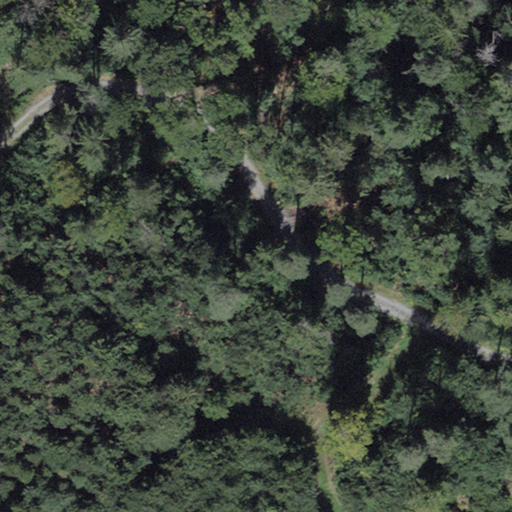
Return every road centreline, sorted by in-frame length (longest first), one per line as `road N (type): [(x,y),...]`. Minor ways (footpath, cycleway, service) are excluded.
road 1 (track): [(0,141),(67,90),(108,85),(158,94),(222,136),(317,272),(511,358)]
road 2 (track): [(341,511),(316,460),(329,429),(432,324)]
